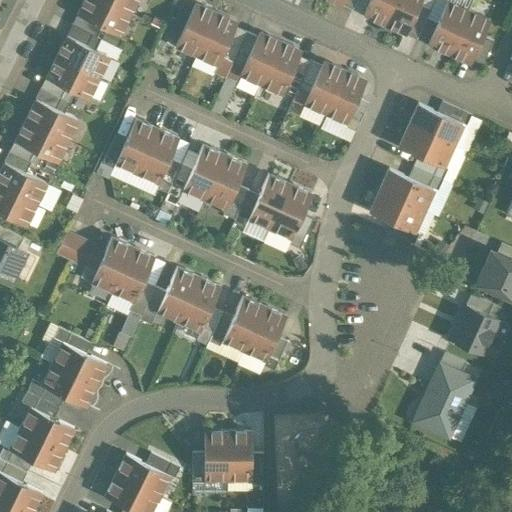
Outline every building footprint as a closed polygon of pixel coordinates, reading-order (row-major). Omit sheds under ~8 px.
[(129,14),(99,0),(83,0),(76,14),(101,27),(119,35),(129,14)] [(99,0),(129,14),(136,0),(99,0)] [(343,0),(341,6),(352,11),(356,0),(343,0)] [(356,0),(352,11),(363,16),(369,0),(356,0)] [(369,0),(363,16),(384,26),(395,0),(369,0)] [(395,0),(384,26),(405,35),(418,6),(420,0),(395,0)] [(468,11),(446,2),(437,23),(427,45),(448,55),(468,11)] [(192,9),(181,4),(167,33),(178,38),(192,9)] [(215,13),(194,4),(192,9),(178,38),(174,47),(196,56),(215,13)] [(418,6),(405,35),(416,40),(426,18),(429,11),(418,6)] [(468,11),(448,55),(469,64),(472,59),(482,37),(489,21),(468,11)] [(236,23),(215,13),(196,56),(217,66),(234,28),(236,23)] [(101,27),(76,14),(71,25),(96,37),(101,27)] [(426,18),(416,40),(427,45),(437,23),(426,18)] [(96,37),(71,25),(65,36),(94,50),(100,39),(96,37)] [(234,28),(221,57),(232,62),(245,33),(234,28)] [(245,33),(232,62),(243,67),(256,38),(245,33)] [(279,42),(258,33),(256,38),(243,67),(239,76),(260,85),(279,42)] [(94,50),(65,36),(55,57),(98,78),(108,57),(94,50)] [(482,37),(472,59),(483,64),(492,42),(482,37)] [(301,52),(279,42),(260,85),(281,95),(285,86),(298,57),(301,52)] [(98,78),(55,57),(45,78),(74,92),(88,99),(98,78)] [(298,57),(285,86),(296,91),(309,62),(298,57)] [(320,67),(309,62),(296,91),(307,96),(320,67)] [(344,71),(323,62),(320,67),(307,96),(303,105),(324,115),(344,71)] [(365,81),(344,71),(324,115),(345,124),(357,99),(365,81)] [(74,92),(45,78),(40,88),(68,103),(74,92)] [(68,103),(40,88),(34,99),(63,113),(68,103)] [(63,113),(34,99),(24,120),(67,141),(77,120),(63,113)] [(345,124),(344,128),(355,133),(368,104),(357,99),(345,124)] [(471,116),(442,102),(437,113),(461,124),(466,126),(471,116)] [(437,113),(418,104),(408,125),(451,145),(461,124),(437,113)] [(123,115),(114,135),(115,135),(125,140),(128,135),(127,135),(134,120),(123,115)] [(134,120),(127,135),(128,135),(125,140),(115,163),(136,173),(156,129),(134,119),(134,120)] [(67,141),(24,120),(14,141),(43,155),(56,162),(67,141)] [(451,145),(408,125),(398,147),(418,156),(442,167),(451,145)] [(156,129),(136,173),(158,183),(168,159),(171,154),(178,139),(156,129)] [(114,135),(101,164),(112,169),(115,163),(125,140),(115,135),(114,135)] [(43,155),(14,141),(8,152),(30,162),(37,166),(43,155)] [(201,145),(195,161),(191,169),(182,190),(203,199),(223,155),(201,145)] [(30,162),(8,152),(3,163),(25,173),(30,162)] [(223,155),(203,199),(225,209),(236,185),(238,180),(245,165),(223,155)] [(442,167),(418,156),(413,167),(442,180),(447,169),(442,167)] [(158,183),(155,189),(166,193),(179,164),(168,159),(158,183)] [(3,163),(0,168),(0,186),(35,204),(46,183),(25,173),(3,163)] [(180,165),(167,194),(178,199),(182,190),(191,169),(180,165)] [(442,180),(413,167),(408,178),(432,189),(438,191),(442,180)] [(408,178),(388,169),(379,190),(422,210),(432,189),(408,178)] [(267,175),(260,190),(261,190),(258,196),(248,219),(269,229),(289,185),(267,175)] [(246,190),(236,185),(225,209),(222,215),(233,220),(246,190)] [(311,195),(289,185),(269,229),(291,239),(301,215),(304,210),(311,195)] [(35,204),(0,186),(0,212),(4,215),(25,225),(35,204)] [(422,210),(379,190),(369,212),(388,221),(412,231),(422,210)] [(247,191),(232,224),(243,229),(248,219),(258,196),(247,191)] [(291,239),(288,244),(299,249),(312,220),(301,215),(291,239)] [(412,231),(388,221),(384,231),(413,244),(418,234),(412,231)] [(0,239),(17,248),(22,237),(0,226),(0,239)] [(82,240),(65,232),(55,253),(72,262),(82,240)] [(132,248),(110,238),(101,258),(90,253),(84,267),(80,277),(112,292),(132,248)] [(17,248),(0,239),(0,270),(12,276),(24,251),(17,248)] [(495,254),(511,261),(511,248),(500,243),(495,254)] [(154,257),(132,248),(112,292),(133,301),(142,282),(146,273),(147,273),(154,257)] [(511,261),(495,254),(490,251),(475,283),(511,299),(511,261)] [(198,277),(176,267),(169,283),(165,292),(156,312),(178,321),(198,277)] [(219,287),(198,277),(178,321),(199,331),(212,302),(219,287)] [(154,287),(142,282),(133,301),(129,311),(140,316),(154,287)] [(140,316),(139,320),(150,325),(156,312),(165,292),(154,287),(140,316)] [(471,295),(466,305),(498,319),(498,320),(503,309),(471,295)] [(263,307),(241,297),(235,312),(235,313),(222,341),(243,351),(263,307)] [(498,319),(466,305),(449,341),(481,355),(498,319)] [(285,317),(263,307),(243,351),(265,361),(276,337),(278,332),(285,317)] [(221,313),(210,308),(195,341),(206,346),(221,313)] [(221,313),(208,342),(219,347),(232,318),(221,313)] [(90,343),(57,327),(52,338),(61,342),(85,354),(90,343)] [(265,361),(262,367),(273,371),(286,342),(276,337),(265,361)] [(85,354),(61,342),(51,363),(95,385),(105,363),(90,356),(85,354)] [(439,364),(461,374),(466,363),(444,353),(439,364)] [(95,385),(51,363),(41,385),(64,396),(69,399),(84,406),(95,385)] [(461,374),(439,364),(413,422),(448,438),(474,380),(461,374)] [(41,385),(31,380),(26,391),(59,407),(64,396),(41,385)] [(58,408),(26,392),(20,402),(29,407),(53,419),(58,408)] [(53,419),(29,407),(19,428),(63,450),(73,428),(58,421),(53,419)] [(307,479),(308,413),(276,413),(276,478),(307,479)] [(63,450),(19,428),(9,449),(32,461),(37,463),(37,464),(52,471),(63,450)] [(227,431),(203,431),(203,448),(203,453),(203,480),(227,480),(227,431)] [(251,432),(227,431),(227,480),(250,480),(251,454),(251,448),(251,432)] [(9,449),(3,447),(0,452),(0,458),(27,472),(32,461),(9,449)] [(179,467),(150,453),(145,464),(168,476),(174,478),(179,467)] [(203,453),(191,453),(191,486),(203,486),(203,480),(203,453)] [(140,461),(125,454),(115,475),(158,497),(168,476),(145,464),(140,462),(140,461)] [(262,454),(251,454),(250,480),(250,486),(262,486),(262,454)] [(26,473),(0,459),(0,472),(21,483),(26,473)] [(0,472),(0,499),(26,511),(31,511),(41,493),(26,485),(26,486),(21,483),(0,472)] [(150,511),(158,497),(115,475),(104,497),(119,504),(124,506),(135,511),(150,511)] [(26,511),(0,499),(0,511),(26,511)]
